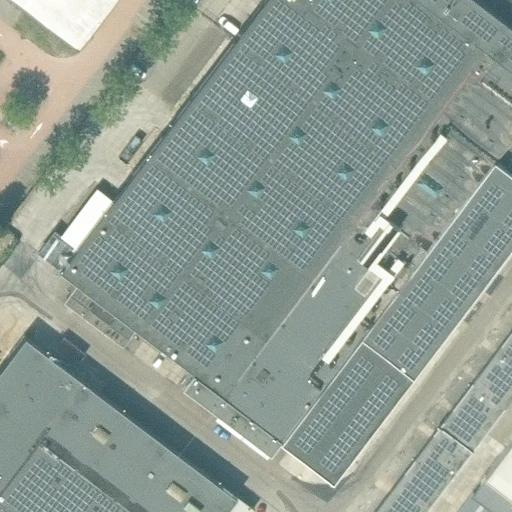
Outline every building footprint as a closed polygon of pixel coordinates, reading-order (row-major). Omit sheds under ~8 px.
[(0,0),(0,212),(112,65),(75,36),(28,0),(0,0)] [(28,0),(75,36),(102,0),(28,0)] [(51,240),(42,252),(118,310),(116,313),(77,283),(65,300),(123,344),(135,327),(119,315),(121,312),(194,367),(183,381),(232,418),(270,448),(280,434),(299,448),(332,472),(412,367),(511,237),(511,23),(490,7),(481,0),(261,0),(112,198),(96,219),(91,216),(82,209),(64,233),(59,229),(51,240)] [(511,0),(494,0),(490,7),(511,23),(511,22),(511,0)] [(511,331),(375,511),(425,511),(506,406),(511,398),(511,331)] [(0,511),(250,511),(253,509),(24,334),(10,354),(0,366),(0,511)] [(511,438),(486,473),(511,492),(511,438)]
